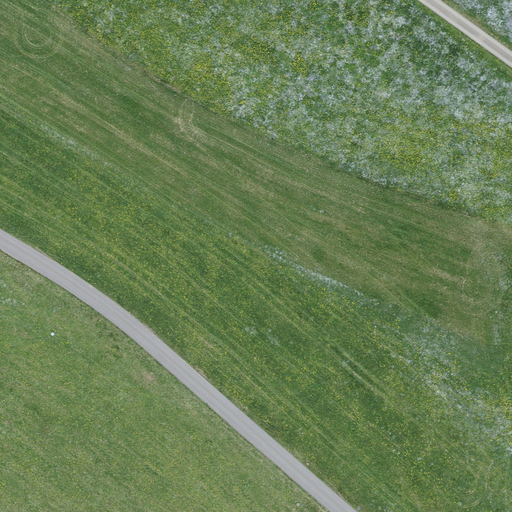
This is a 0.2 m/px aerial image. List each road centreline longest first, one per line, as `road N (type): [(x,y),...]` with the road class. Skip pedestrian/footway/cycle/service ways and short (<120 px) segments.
road 1 (unclassified): [(341,511),(148,340),(0,238)]
road 2 (track): [(511,68),(411,0)]
